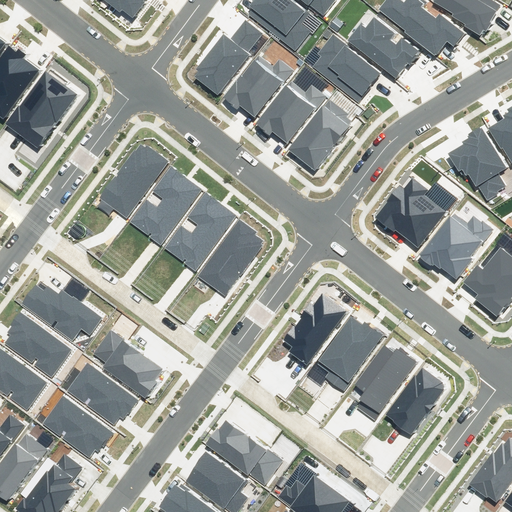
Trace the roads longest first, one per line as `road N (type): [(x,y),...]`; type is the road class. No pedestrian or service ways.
road 1 (residential): [(325,228),(385,147),(511,62)]
road 2 (residential): [(31,222),(218,367)]
road 3 (residential): [(137,86),(325,228)]
road 4 (residential): [(218,367),(408,505)]
road 5 (residential): [(325,228),(506,377)]
road 6 (residential): [(218,367),(110,511)]
road 7 (residential): [(325,228),(218,367)]
road 8 (residential): [(137,86),(31,222)]
road 9 (residential): [(408,505),(506,377)]
road 10 (residential): [(32,0),(137,86)]
